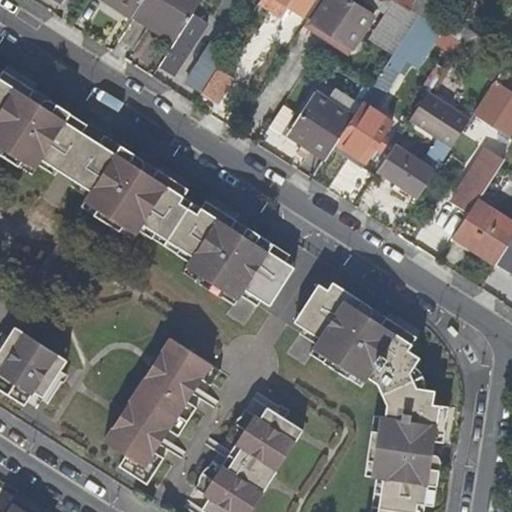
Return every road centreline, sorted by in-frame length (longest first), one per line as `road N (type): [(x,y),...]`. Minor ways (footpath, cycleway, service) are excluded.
road 1 (residential): [(505,345),(0,15)]
road 2 (residential): [(476,511),(505,345)]
